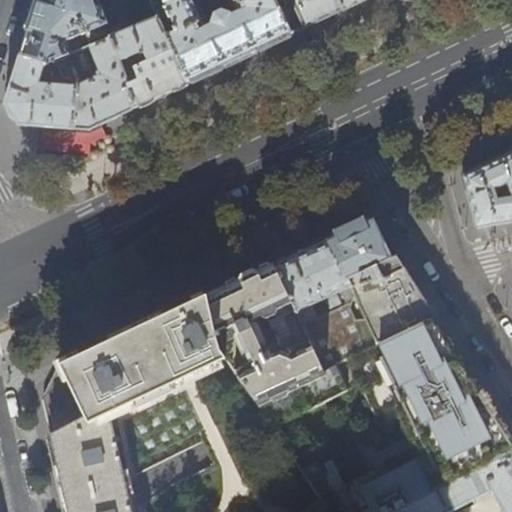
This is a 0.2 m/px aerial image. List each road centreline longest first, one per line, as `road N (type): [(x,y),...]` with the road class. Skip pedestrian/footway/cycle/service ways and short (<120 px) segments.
road 1 (secondary): [(351,118),(0,283)]
road 2 (residential): [(455,271),(415,87)]
road 3 (residential): [(351,118),(455,271)]
